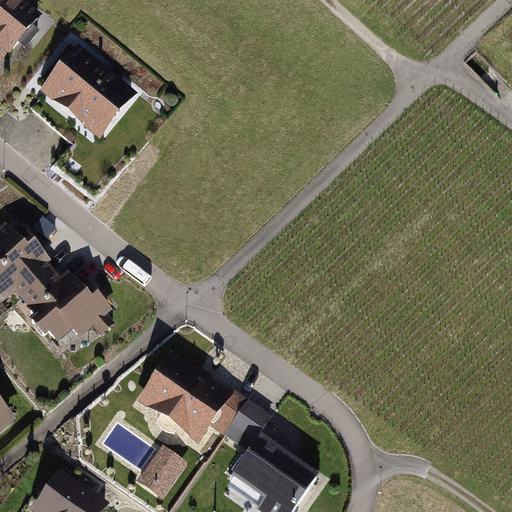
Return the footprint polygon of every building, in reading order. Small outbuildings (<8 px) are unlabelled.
[(0,0),(0,62),(37,20),(13,0),(0,0)] [(137,97),(76,49),(37,97),(99,146),(137,97)] [(8,226),(0,235),(0,302),(14,287),(39,308),(31,317),(72,353),(107,314),(69,281),(63,288),(37,265),(44,257),(8,226)] [(230,400),(174,362),(143,409),(199,446),(230,400)] [(222,440),(244,455),(219,491),(249,511),(295,511),(316,481),(259,442),(272,424),(245,406),(222,440)] [(0,408),(0,444),(18,430),(0,408)] [(105,511),(107,510),(57,473),(29,511),(105,511)]
